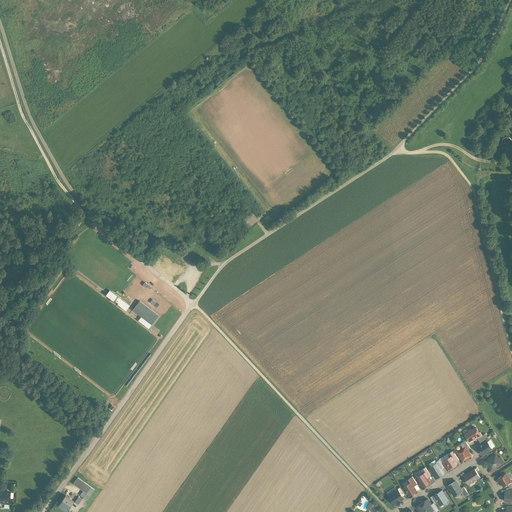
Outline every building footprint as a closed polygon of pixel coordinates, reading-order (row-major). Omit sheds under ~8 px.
[(502,139),(501,141),(500,141),(500,143),(501,145),(502,147),(504,148),(506,148),(506,147),(508,147),(510,146),(511,144),(511,142),(511,140),(511,138),(509,137),(507,136),(505,137),(503,138),(502,139)] [(166,254),(164,257),(159,253),(154,258),(156,260),(155,261),(159,264),(159,263),(163,266),(162,267),(166,270),(167,269),(170,273),(173,277),(174,276),(176,278),(181,272),(184,269),(179,265),(181,263),(178,261),(176,263),(172,260),(170,262),(167,260),(170,257),(166,254)] [(119,297),(110,291),(108,293),(106,295),(126,310),(130,306),(119,297)] [(159,316),(140,301),(133,310),(152,325),(159,316)] [(472,429),(471,429),(469,430),(469,432),(465,434),(469,441),(473,438),(473,439),(477,437),(476,436),(480,434),(476,427),(472,429)] [(485,433),(478,438),(478,439),(480,442),(487,437),(485,433)] [(465,440),(460,443),(463,448),(465,447),(467,449),(470,447),(465,440)] [(482,444),(477,447),(482,454),(492,448),(487,441),(482,444)] [(463,448),(457,452),(463,461),(471,455),(467,449),(465,447),(463,448)] [(459,460),(454,452),(448,456),(449,457),(452,455),(456,462),(459,460)] [(449,457),(444,461),(445,462),(448,467),(449,468),(451,468),(456,465),(456,463),(456,462),(452,455),(449,457)] [(498,458),(496,455),(486,461),(491,470),(501,463),(501,462),(498,458)] [(437,463),(429,468),(436,478),(444,473),(441,468),(437,463)] [(430,475),(425,467),(422,469),(424,473),(427,477),(430,475)] [(474,469),(463,476),(465,478),(464,479),(466,482),(467,481),(468,484),(480,477),(474,469)] [(424,473),(417,478),(422,487),(430,482),(427,477),(424,473)] [(511,481),(506,473),(505,474),(504,474),(503,475),(502,476),(498,478),(503,486),(511,481)] [(417,484),(412,476),(408,479),(411,482),(414,486),(417,484)] [(94,489),(77,477),(73,484),(86,493),(90,496),(94,489)] [(455,481),(448,486),(454,496),(461,492),(462,491),(461,488),(455,481)] [(411,482),(404,486),(409,495),(417,491),(414,486),(411,482)] [(469,494),(464,486),(461,488),(462,491),(461,492),(464,497),(469,494)] [(397,489),(387,496),(393,505),(403,499),(402,496),(397,489)] [(438,503),(440,506),(449,500),(442,490),(433,496),(438,503)] [(11,492),(0,491),(0,502),(10,503),(11,492)] [(73,501),(65,495),(59,504),(67,510),(73,501)] [(428,499),(422,503),(428,511),(429,511),(434,509),(431,504),(428,499)] [(428,511),(422,503),(416,506),(420,511),(419,511),(428,511)]
